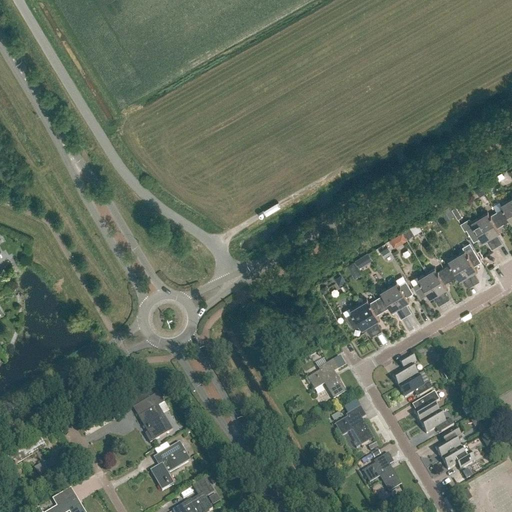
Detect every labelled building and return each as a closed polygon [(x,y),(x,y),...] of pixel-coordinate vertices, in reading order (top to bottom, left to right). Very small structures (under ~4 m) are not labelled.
[(511,206),(508,199),(500,204),(502,208),(495,212),(503,224),(509,220),(511,224),(511,206)] [(496,228),(503,224),(495,212),(489,216),(486,212),(478,217),(496,247),(501,244),(496,236),(500,234),(496,228)] [(496,247),(478,217),(469,222),(472,226),(466,230),(473,242),(480,238),(483,244),(486,242),(491,250),(496,247)] [(407,239),(413,235),(409,228),(403,232),(407,239)] [(394,237),(398,245),(407,240),(402,232),(394,237)] [(384,258),(391,254),(388,247),(380,252),(384,258)] [(464,250),(455,255),(473,285),(478,282),(474,274),(477,272),(473,266),(480,262),(473,250),(466,254),(464,250)] [(473,285),(455,255),(447,260),(449,264),(443,268),(450,280),(456,276),(460,282),(463,280),(468,288),(473,285)] [(361,258),(355,261),(359,268),(365,265),(361,258)] [(346,265),(351,278),(357,275),(352,263),(346,265)] [(443,284),(450,280),(443,268),(436,272),(434,268),(426,273),(443,303),(449,299),(444,292),(447,290),(443,284)] [(443,303),(426,273),(417,278),(420,282),(413,286),(420,298),(427,294),(430,300),(433,298),(438,306),(443,303)] [(336,282),(342,284),(345,281),(341,275),(334,279),(336,282)] [(396,281),(387,286),(405,316),(411,313),(406,305),(409,303),(406,297),(412,293),(405,281),(398,285),(396,281)] [(400,319),(405,316),(387,286),(379,291),(381,295),(375,299),(382,311),(389,307),(392,313),(395,312),(400,319)] [(376,315),(382,311),(375,299),(368,303),(366,299),(358,304),(375,334),(381,330),(376,323),(379,321),(376,315)] [(370,337),(375,334),(358,304),(349,309),(351,313),(345,317),(352,329),(359,325),(362,331),(365,329),(370,337)] [(392,377),(398,388),(417,377),(411,366),(416,363),(411,356),(399,363),(403,370),(392,377)] [(333,401),(345,393),(333,374),(337,372),(332,362),(318,371),(319,373),(307,380),(313,392),(324,385),(333,401)] [(447,381),(454,378),(450,372),(444,375),(447,381)] [(424,387),(417,377),(398,388),(404,399),(416,392),(419,397),(432,390),(428,384),(424,387)] [(458,400),(463,397),(460,391),(455,394),(458,400)] [(413,413),(420,424),(439,413),(434,405),(439,402),(434,393),(421,401),(425,406),(413,413)] [(159,408),(164,405),(157,394),(132,409),(146,433),(143,435),(148,445),(172,430),(159,408)] [(361,447),(373,440),(361,420),(365,418),(360,408),(345,417),(347,419),(334,426),(341,438),(351,431),(361,447)] [(334,423),(342,418),(339,413),(331,418),(334,423)] [(445,423),(439,413),(420,424),(426,435),(438,428),(441,433),(453,426),(450,420),(445,423)] [(481,433),(484,431),(476,418),(471,422),(475,428),(477,427),(481,433)] [(435,449),(441,460),(460,449),(457,443),(462,440),(455,430),(440,439),(444,444),(435,449)] [(41,483),(60,472),(52,459),(44,464),(38,453),(46,449),(40,439),(7,459),(12,469),(14,467),(15,468),(17,467),(16,466),(35,455),(41,465),(33,470),(41,483)] [(167,475),(189,461),(179,443),(157,456),(162,465),(150,472),(161,492),(173,485),(167,475)] [(465,456),(460,449),(441,460),(448,471),(456,466),(460,471),(475,462),(470,454),(465,456)] [(374,460),(380,456),(377,451),(371,454),(374,460)] [(389,493),(401,486),(389,467),(393,464),(387,455),(373,463),(374,466),(362,473),(369,484),(379,478),(389,493)] [(213,486),(221,481),(217,475),(209,480),(213,486)] [(205,499),(213,494),(205,479),(192,487),(198,498),(176,511),(176,510),(172,511),(171,511),(208,511),(212,510),(205,499)] [(472,500),(467,490),(462,493),(468,502),(472,500)] [(388,508),(396,503),(391,496),(384,501),(388,508)] [(82,511),(74,497),(48,511),(82,511)]
